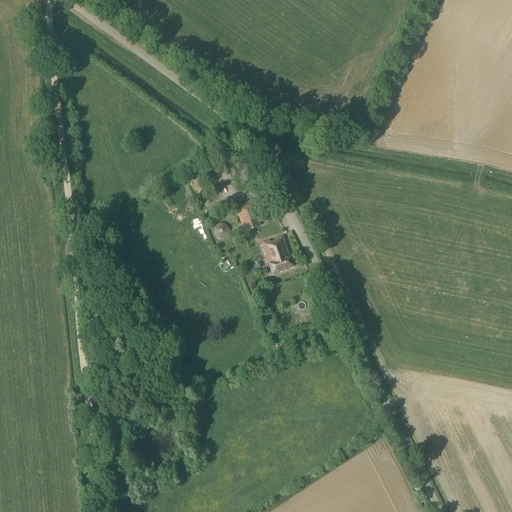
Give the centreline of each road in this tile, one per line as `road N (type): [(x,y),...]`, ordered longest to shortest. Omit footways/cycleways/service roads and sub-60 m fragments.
road 1 (unclassified): [(437,511),(258,152),(66,0)]
road 2 (track): [(100,511),(50,64),(50,0)]
